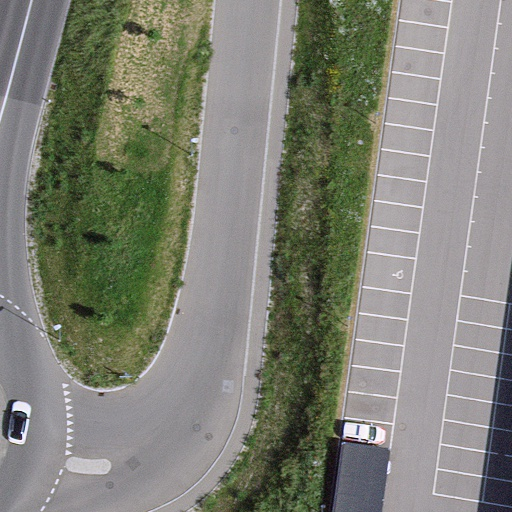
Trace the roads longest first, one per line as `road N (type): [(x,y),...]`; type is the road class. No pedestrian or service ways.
road 1 (residential): [(191,426),(221,332),(253,0)]
road 2 (residential): [(22,495),(169,468),(191,426)]
road 3 (residential): [(191,426),(43,418)]
road 4 (primary): [(33,0),(0,130)]
